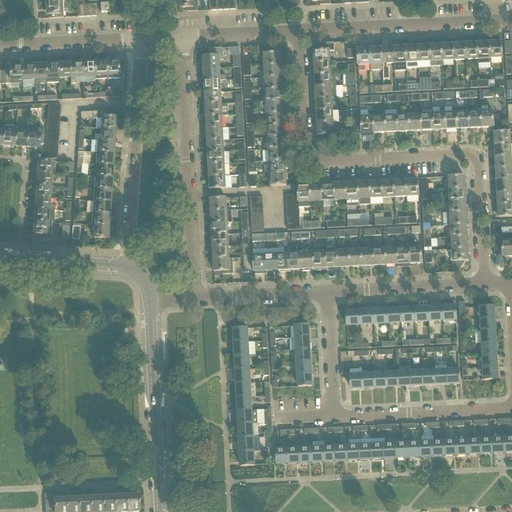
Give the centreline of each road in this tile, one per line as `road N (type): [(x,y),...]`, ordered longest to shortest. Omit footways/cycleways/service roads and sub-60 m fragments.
road 1 (residential): [(485,285),(475,156),(318,161),(305,137),(300,31)]
road 2 (residential): [(193,299),(180,38)]
road 3 (residential): [(127,267),(141,40)]
road 4 (residential): [(300,31),(511,20)]
road 5 (tertiary): [(160,511),(150,300)]
road 6 (residential): [(333,416),(511,409)]
road 7 (residential): [(328,294),(485,285)]
road 8 (residential): [(0,47),(141,40)]
road 9 (residential): [(193,299),(328,294)]
road 10 (tertiary): [(0,259),(127,267)]
road 11 (residential): [(333,416),(328,294)]
road 12 (residential): [(180,38),(300,31)]
